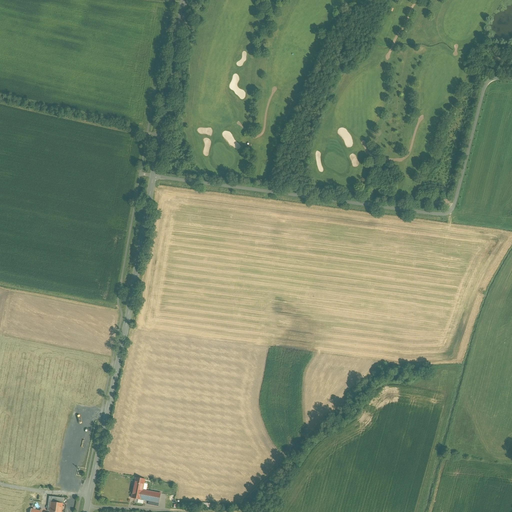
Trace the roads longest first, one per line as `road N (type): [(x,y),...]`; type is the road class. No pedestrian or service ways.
road 1 (unclassified): [(153,177),(438,211),(453,203),(484,87),(511,79)]
road 2 (tertiary): [(153,177),(86,511)]
road 3 (tertiary): [(184,0),(153,177)]
